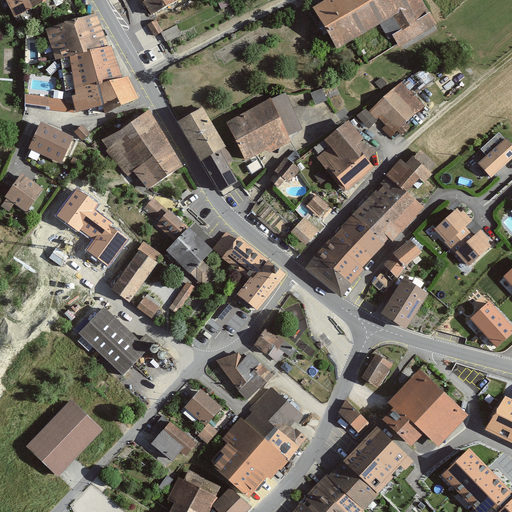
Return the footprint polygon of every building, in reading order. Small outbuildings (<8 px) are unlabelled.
[(4,0),(14,17),(39,4),(36,0),(4,0)] [(36,0),(39,4),(49,0),(53,9),(64,4),(62,0),(36,0)] [(138,0),(150,19),(181,0),(138,0)] [(435,26),(436,25),(421,0),(325,0),(312,8),(336,50),(389,18),(397,31),(391,35),(400,51),(437,29),(435,26)] [(68,57),(109,47),(97,16),(63,22),(44,28),(54,60),(68,57)] [(71,72),(116,61),(109,47),(68,57),(71,72)] [(74,114),(101,108),(97,86),(121,78),(116,61),(71,72),(63,73),(65,91),(69,90),(74,114)] [(97,86),(101,108),(104,116),(141,97),(128,75),(121,78),(97,86)] [(403,81),(370,108),(367,106),(355,117),(367,130),(376,121),(388,135),(424,106),(403,81)] [(24,107),(46,110),(48,96),(26,93),(24,107)] [(247,158),(302,129),(284,96),(271,103),(269,101),(229,122),(247,158)] [(199,161),(218,151),(225,147),(202,108),(176,123),(199,162),(199,161)] [(103,142),(126,178),(134,173),(145,191),(182,168),(149,113),(103,142)] [(375,154),(347,121),(323,141),(327,149),(317,157),(345,191),(373,168),(367,161),(375,154)] [(40,122),(27,149),(60,165),(73,138),(40,122)] [(80,125),(74,131),(83,141),(89,135),(80,125)] [(488,153),(504,135),(498,130),(482,148),(488,153)] [(492,175),(511,156),(511,147),(506,140),(481,163),(492,175)] [(218,193),(237,182),(218,151),(199,161),(218,193)] [(288,182),(299,170),(303,162),(296,151),(285,157),(274,170),(277,173),(269,180),(277,189),(285,180),(288,182)] [(384,178),(406,192),(418,179),(424,184),(433,175),(412,155),(403,164),(399,161),(384,178)] [(0,207),(8,213),(13,205),(25,214),(42,191),(19,175),(3,198),(5,199),(0,206),(0,207)] [(369,230),(406,192),(384,178),(351,214),(369,230)] [(99,204),(77,188),(56,216),(79,232),(81,230),(95,240),(87,251),(108,266),(128,239),(111,226),(113,223),(95,210),(99,204)] [(369,230),(383,242),(387,239),(392,242),(423,209),(406,192),(369,230)] [(305,207),(318,218),(328,206),(315,195),(305,207)] [(157,224),(172,240),(185,227),(170,212),(168,212),(150,199),(142,209),(159,222),(157,224)] [(447,247),(474,225),(457,204),(429,226),(447,247)] [(329,239),(362,268),(383,242),(369,230),(351,214),(329,239)] [(289,233),(304,246),(319,231),(303,217),(289,233)] [(189,274),(190,273),(201,285),(214,273),(202,260),(212,250),(188,227),(165,251),(189,274)] [(468,270),(493,248),(477,229),(451,251),(468,270)] [(226,233),(213,250),(252,281),(239,296),(256,309),(271,290),(283,274),(270,263),(269,264),(263,258),(256,253),(238,239),(236,241),(226,233)] [(350,283),(362,268),(329,239),(315,255),(350,283)] [(395,278),(422,254),(408,239),(381,263),(395,278)] [(110,289),(128,302),(157,264),(139,250),(110,289)] [(340,296),(350,283),(315,255),(304,268),(340,296)] [(382,271),(373,282),(384,291),(393,280),(382,271)] [(404,329),(427,293),(401,277),(379,313),(404,329)] [(180,309),(195,287),(185,281),(171,303),(180,309)] [(136,308),(151,319),(161,307),(145,296),(136,308)] [(511,326),(489,301),(470,318),(497,347),(511,333),(511,326)] [(78,334),(122,376),(147,349),(104,308),(78,334)] [(276,333),(274,336),(264,329),(253,346),(264,354),(266,350),(282,364),(294,349),(276,333)] [(217,361),(244,400),(273,373),(248,352),(242,359),(237,352),(217,361)] [(376,388),(393,365),(376,353),(359,377),(376,388)] [(411,443),(424,430),(439,444),(466,415),(420,373),(391,403),(397,408),(386,419),(411,443)] [(220,407),(200,389),(183,407),(204,426),(220,407)] [(301,416),(272,391),(253,410),(256,413),(245,423),(242,420),(226,438),(231,443),(214,463),(249,494),(265,474),(270,479),(302,440),(289,429),(301,416)] [(511,401),(507,399),(489,428),(511,439),(511,401)] [(56,477),(101,431),(70,400),(24,446),(56,477)] [(358,435),(369,425),(346,400),(337,413),(358,435)] [(184,457),(195,444),(171,422),(170,423),(161,415),(149,429),(156,436),(150,444),(172,462),(180,453),(184,457)] [(197,435),(207,444),(218,433),(208,424),(197,435)] [(375,426),(344,458),(380,492),(410,461),(375,426)] [(445,475),(480,511),(485,511),(508,491),(469,452),(445,475)] [(380,492),(344,458),(328,474),(364,509),(380,492)] [(361,511),(364,509),(328,474),(316,485),(341,511),(361,511)] [(208,511),(215,497),(176,477),(165,498),(173,502),(168,511),(208,511)] [(341,511),(316,485),(292,511),(341,511)] [(211,507),(216,511),(246,511),(251,508),(230,488),(211,507)] [(511,511),(511,501),(501,511),(511,511)]
